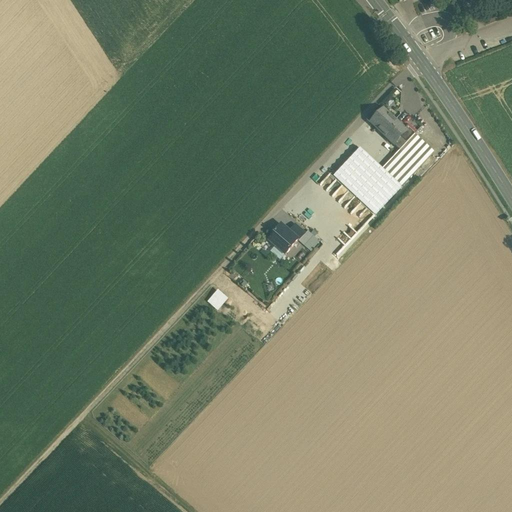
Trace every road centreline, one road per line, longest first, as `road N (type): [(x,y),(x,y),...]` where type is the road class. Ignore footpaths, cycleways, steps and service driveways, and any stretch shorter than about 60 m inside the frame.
road 1 (track): [(0,505),(422,64)]
road 2 (secondary): [(511,200),(422,64)]
road 3 (track): [(194,511),(83,415)]
